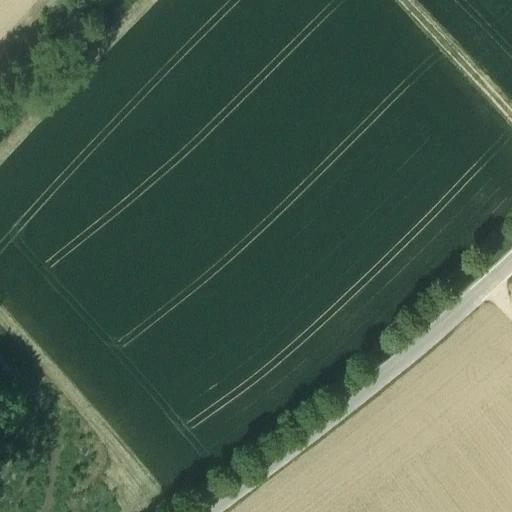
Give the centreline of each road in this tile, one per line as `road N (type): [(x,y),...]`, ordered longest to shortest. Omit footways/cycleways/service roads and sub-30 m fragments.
road 1 (unclassified): [(209,511),(511,262)]
road 2 (track): [(403,0),(511,114)]
